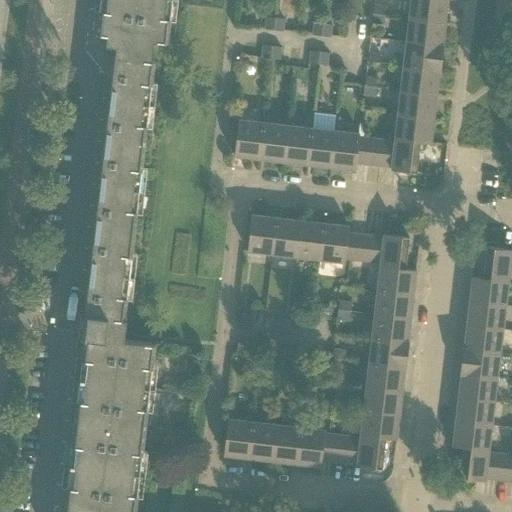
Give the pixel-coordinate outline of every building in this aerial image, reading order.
[(100,0),(97,34),(107,35),(153,40),(167,42),(171,0),(100,0)] [(409,0),(407,18),(445,22),(445,21),(447,0),(409,0)] [(373,5),(372,14),(385,15),(386,6),(373,5)] [(371,22),(371,24),(383,25),(385,15),(372,14),(371,22)] [(264,29),(264,30),(273,31),(275,18),(266,17),(264,29)] [(275,18),(273,31),(283,32),(284,23),(284,20),(275,18)] [(407,18),(404,42),(443,46),(443,45),(442,45),(445,22),(407,18)] [(312,34),(312,35),(321,36),(323,24),(314,23),(312,34)] [(323,24),(321,36),(331,37),(332,28),(332,25),(323,24)] [(153,40),(107,35),(106,45),(116,46),(82,338),(84,338),(64,509),(74,510),(74,511),(134,511),(154,343),(123,340),(124,333),(126,319),(123,318),(143,149),(153,60),(151,60),(153,40)] [(404,42),(402,66),(440,70),(440,69),(439,69),(442,48),(443,48),(443,46),(404,42)] [(260,62),(270,63),(271,50),(262,49),(260,62)] [(271,50),(270,63),(279,64),(280,51),(271,50)] [(368,54),(367,62),(376,63),(379,63),(380,54),(372,53),(368,52),(368,53),(368,54)] [(309,67),(318,68),(319,56),(310,55),(309,67)] [(319,56),(318,68),(327,69),(328,57),(319,56)] [(402,66),(399,90),(437,94),(439,71),(440,72),(440,70),(402,66)] [(365,77),(364,86),(376,87),(377,78),(365,77)] [(364,86),(362,96),(363,96),(375,97),(376,87),(364,86)] [(399,90),(396,114),(434,118),(437,94),(399,90)] [(396,114),(393,139),(420,142),(430,143),(434,118),(396,114)] [(257,159),(258,159),(263,122),(238,120),(234,156),(257,159)] [(258,159),(282,162),(287,125),(263,122),(258,159)] [(305,165),(306,165),(311,128),(287,125),(282,162),(305,164),(305,165)] [(306,165),(330,167),(335,131),(311,128),(306,165)] [(355,170),(356,163),(359,137),(358,137),(358,133),(335,131),(330,167),(355,170)] [(356,163),(391,167),(393,141),(359,137),(356,163)] [(393,141),(391,167),(390,170),(416,173),(420,142),(393,139),(393,141)] [(247,251),(271,254),(276,217),(251,215),(247,251)] [(271,254),(296,257),(300,220),(276,217),(271,254)] [(296,257),(320,260),(324,223),(300,220),(296,257)] [(345,263),(345,259),(344,259),(347,233),(348,226),(325,223),(324,223),(320,260),(345,263)] [(345,259),(380,263),(383,235),(383,237),(347,233),(344,259),(345,259)] [(383,235),(380,263),(380,266),(405,269),(409,238),(383,235)] [(486,247),(482,278),(508,281),(508,278),(511,252),(511,250),(486,247)] [(380,266),(377,290),(413,294),(416,270),(405,269),(380,266)] [(472,277),(469,301),(505,305),(508,281),(482,278),(472,277)] [(377,290),(374,314),(410,318),(411,317),(410,317),(413,294),(377,290)] [(338,301),(337,310),(350,311),(350,302),(338,301)] [(466,324),(466,325),(502,329),(505,305),(469,301),(466,324)] [(337,310),(336,320),(349,321),(350,311),(337,310)] [(239,326),(248,328),(249,315),(240,314),(239,326)] [(374,314),(371,338),(408,343),(408,341),(407,341),(410,320),(410,318),(374,314)] [(278,319),(277,331),(279,331),(280,331),(288,332),(289,320),(280,319),(278,319)] [(289,320),(288,332),(297,333),(298,321),(289,320)] [(462,348),(462,349),(500,353),(502,329),(466,325),(463,347),(462,348)] [(371,338),(368,362),(406,367),(406,365),(405,365),(407,344),(408,344),(408,343),(371,338)] [(237,343),(236,355),(238,355),(239,355),(245,356),(247,345),(238,344),(237,343)] [(275,347),(273,360),(284,361),(285,348),(275,347)] [(285,348),(284,361),(293,362),(295,350),(285,348)] [(332,357),(332,358),(344,359),(344,358),(345,350),(333,349),(332,355),(332,357)] [(460,371),(459,373),(497,377),(500,353),(462,349),(462,350),(463,350),(461,371),(460,371)] [(368,362),(365,386),(402,391),(402,390),(402,389),(404,368),(406,368),(406,367),(368,362)] [(330,371),(329,382),(330,382),(331,382),(341,384),(342,372),(333,371),(331,371),(330,371)] [(460,374),(457,397),(494,401),(497,377),(459,373),(459,374),(460,374)] [(328,387),(328,392),(340,393),(340,390),(341,384),(331,382),(330,382),(329,382),(328,387)] [(365,386),(362,410),(399,415),(402,391),(365,386)] [(458,398),(455,421),(491,425),(494,401),(457,397),(457,398),(458,398)] [(362,410),(359,435),(385,438),(396,439),(399,415),(362,410)] [(246,458),(248,458),(252,421),(227,419),(223,455),(246,458)] [(249,458),(272,461),(276,424),(252,421),(248,458),(249,458)] [(452,446),(463,447),(488,450),(491,425),(455,421),(452,446)] [(294,464),(296,464),(300,427),(276,424),(272,461),(294,463),(294,464)] [(320,466),(321,459),(324,434),(324,430),(300,427),(296,464),(297,464),(320,466)] [(321,459),(356,464),(359,438),(324,434),(321,459)] [(359,438),(356,464),(356,466),(382,469),(385,438),(359,435),(359,438)] [(485,479),(502,480),(506,455),(488,453),(488,450),(463,447),(459,478),(485,481),(485,479)] [(511,455),(506,455),(502,480),(511,481),(511,455)]
